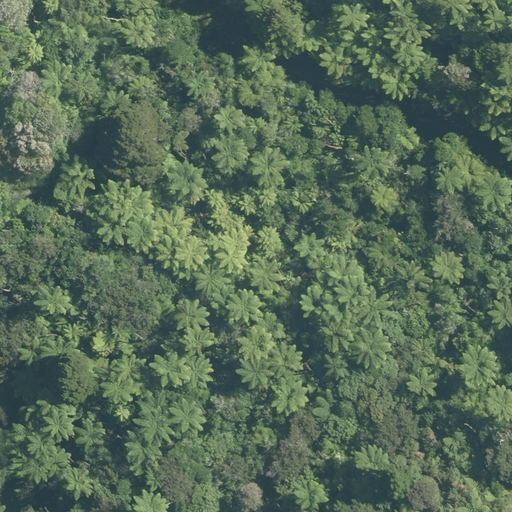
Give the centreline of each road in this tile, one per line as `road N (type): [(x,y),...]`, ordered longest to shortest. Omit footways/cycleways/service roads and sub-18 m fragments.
road 1 (track): [(157,0),(268,49),(495,111),(511,162)]
road 2 (track): [(0,479),(36,417),(0,384)]
